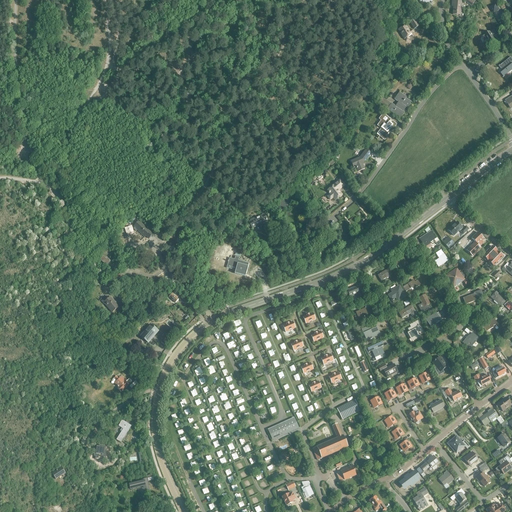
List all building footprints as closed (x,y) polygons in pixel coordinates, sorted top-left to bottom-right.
[(453,15),(460,15),(461,2),(452,1),(452,7),(454,7),(453,15)] [(490,8),(493,14),(499,10),(495,5),(490,8)] [(410,23),(413,29),(418,26),(415,21),(417,20),(416,19),(410,23)] [(411,30),(409,32),(405,26),(398,30),(404,39),(405,41),(409,39),(407,37),(411,35),(410,34),(413,32),(411,30)] [(494,30),(483,37),(485,41),(484,42),(487,46),(494,42),(492,38),(497,35),(494,30)] [(503,77),(511,70),(511,63),(511,62),(511,59),(510,57),(500,66),(499,66),(502,71),(499,73),(503,77)] [(405,107),(407,108),(410,103),(404,99),(405,97),(399,93),(395,98),(399,101),(396,106),(391,103),(391,104),(382,98),(379,103),(400,118),(404,113),(402,111),(405,107)] [(392,121),(390,124),(388,123),(391,120),(383,114),(379,119),(381,121),(377,126),(381,129),(376,135),(379,137),(380,136),(384,139),(389,133),(388,132),(389,130),(392,131),(397,125),(392,121)] [(358,172),(364,169),(362,164),(364,163),(371,154),(365,150),(359,158),(350,162),(353,168),(355,167),(358,172)] [(339,198),(340,198),(340,197),(341,197),(341,196),(342,195),(338,191),(344,186),(339,180),(330,188),(327,191),(330,195),(327,197),(330,200),(332,198),(335,201),(339,198)] [(285,202),(278,205),(281,211),(288,207),(285,202)] [(266,221),(267,221),(264,215),(256,219),(255,217),(249,220),(250,222),(249,223),(252,229),(259,225),(260,228),(267,224),(266,221)] [(139,221),(133,227),(134,228),(135,228),(137,230),(137,231),(144,238),(146,236),(149,239),(153,235),(151,233),(139,221)] [(466,227),(463,229),(462,228),(457,222),(448,231),(453,236),(459,231),(463,235),(468,230),(466,227)] [(475,242),(466,251),(472,257),(475,254),(481,248),(480,247),(482,245),(484,243),(482,241),(485,239),(477,233),(471,239),(475,242)] [(425,247),(427,250),(432,247),(430,243),(434,240),(431,236),(427,238),(428,239),(422,243),(425,248),(425,247)] [(449,238),(443,243),(447,247),(452,243),(449,238)] [(486,253),(482,257),(483,258),(487,262),(487,261),(488,262),(498,252),(492,247),(488,251),(488,250),(488,251),(487,252),(486,252),(486,253)] [(498,252),(488,262),(489,263),(488,264),(492,267),(493,267),(497,263),(498,263),(499,261),(499,262),(499,261),(503,257),(498,252)] [(107,257),(105,259),(103,256),(99,259),(104,264),(105,263),(107,265),(111,261),(107,257)] [(435,263),(438,268),(444,264),(443,263),(447,260),(444,256),(441,258),(441,259),(435,263)] [(229,258),(227,265),(232,266),(236,267),(235,271),(234,274),(245,277),(246,274),(249,264),(238,261),(239,258),(235,257),(234,260),(229,258)] [(511,263),(511,264),(510,266),(507,263),(502,269),(504,272),(506,270),(511,275),(511,263)] [(378,276),(381,281),(392,274),(389,269),(378,276)] [(457,285),(458,285),(460,284),(460,283),(464,281),(457,270),(451,274),(452,275),(447,278),(451,284),(451,285),(452,286),(453,287),(457,285)] [(117,273),(112,278),(116,282),(121,276),(117,273)] [(417,281),(414,283),(413,281),(403,288),(406,292),(414,287),(415,288),(420,285),(417,281)] [(347,291),(351,300),(356,298),(355,297),(359,295),(358,292),(356,287),(347,291)] [(388,296),(391,301),(396,298),(398,302),(406,297),(400,288),(388,296)] [(464,300),(466,305),(472,303),(471,302),(476,300),(475,299),(483,296),(481,290),(473,293),(474,295),(470,296),(471,297),(464,300)] [(169,298),(175,303),(178,300),(175,297),(176,295),(173,293),(169,298)] [(491,298),(501,307),(505,302),(495,293),(491,298)] [(419,298),(423,308),(430,304),(425,295),(419,298)] [(111,300),(109,301),(106,299),(102,302),(105,306),(106,305),(113,314),(119,309),(111,300)] [(412,318),(417,315),(412,306),(399,313),(402,319),(410,314),(412,318)] [(356,314),(358,319),(363,317),(362,316),(366,314),(364,309),(358,312),(359,313),(356,314)] [(303,317),(306,324),(316,320),(313,313),(303,317)] [(436,313),(426,320),(431,327),(441,321),(436,313)] [(482,327),(486,332),(493,328),(492,327),(497,324),(494,320),(482,327)] [(283,326),(286,333),(295,329),(293,322),(283,326)] [(410,331),(406,333),(411,342),(422,336),(421,334),(418,328),(420,326),(418,324),(411,327),(412,329),(409,330),(410,331)] [(140,337),(148,343),(158,332),(150,325),(140,337)] [(374,336),(375,337),(379,335),(375,326),(370,328),(370,329),(369,329),(368,328),(362,330),(366,341),(372,339),(372,337),(374,336)] [(311,336),(314,343),(324,338),(321,332),(311,336)] [(470,349),(479,339),(472,333),(470,336),(469,336),(463,343),(467,347),(467,346),(470,349)] [(291,345),(294,351),(303,347),(300,340),(291,345)] [(381,343),(367,349),(369,352),(372,351),(375,358),(372,359),(373,362),(376,360),(376,361),(381,358),(379,355),(383,353),(381,347),(383,346),(381,343)] [(492,350),(485,355),(488,359),(495,353),(492,350)] [(321,359),(324,366),(333,361),(331,354),(321,359)] [(440,357),(432,363),(435,367),(434,368),(437,376),(441,374),(440,373),(447,367),(440,357)] [(484,370),(488,368),(482,358),(479,359),(482,365),(484,370)] [(470,366),(472,370),(479,366),(476,361),(474,362),(475,364),(470,366)] [(363,362),(360,363),(364,373),(368,371),(363,362)] [(300,367),(303,374),(313,370),(310,363),(300,367)] [(394,364),(387,368),(384,364),(378,367),(380,372),(383,371),(387,378),(398,372),(394,364)] [(498,378),(499,378),(506,374),(503,368),(495,372),(493,374),(496,379),(498,378)] [(140,369),(133,375),(135,378),(143,372),(140,369)] [(329,377),(332,384),(341,380),(338,373),(329,377)] [(424,383),(427,382),(430,381),(426,373),(423,375),(419,377),(421,382),(423,381),(424,383)] [(481,375),(479,377),(478,375),(473,378),(475,383),(476,382),(479,388),(482,387),(491,382),(487,376),(483,378),(481,375)] [(122,377),(114,383),(119,388),(118,389),(120,392),(128,385),(126,382),(127,381),(125,379),(124,380),(122,377)] [(413,389),(415,388),(418,386),(414,379),(412,380),(407,383),(410,388),(411,387),(413,389)] [(441,384),(443,387),(453,382),(451,379),(441,384)] [(308,386),(311,393),(321,388),(318,382),(308,386)] [(401,395),(404,394),(407,392),(403,385),(400,386),(396,388),(398,393),(400,393),(401,395)] [(458,391),(452,395),(449,389),(444,392),(448,398),(450,396),(454,402),(462,398),(458,391)] [(390,401),(392,399),(395,398),(391,390),(388,392),(389,392),(384,394),(387,399),(388,398),(390,401)] [(375,408),(378,406),(381,405),(377,398),(374,399),(370,401),(373,406),(374,405),(375,408)] [(337,410),(342,421),(360,412),(355,401),(342,408),(337,410)] [(430,406),(433,413),(444,408),(441,401),(430,406)] [(503,412),(511,406),(508,401),(503,405),(501,402),(496,405),(494,403),(492,404),(496,409),(497,408),(497,409),(499,407),(503,412)] [(497,419),(498,418),(491,409),(489,411),(490,411),(479,420),(484,427),(490,422),(491,424),(497,419)] [(422,425),(426,422),(418,410),(414,413),(416,416),(412,418),(414,421),(413,422),(414,425),(416,424),(418,428),(418,427),(419,429),(420,429),(422,428),(422,427),(421,426),(422,425)] [(390,427),(393,425),(393,426),(395,424),(391,417),(388,418),(388,419),(384,421),(387,426),(389,425),(390,427)] [(268,430),(272,441),(299,428),(294,418),(268,430)] [(116,440),(121,443),(131,427),(122,421),(118,427),(122,429),(120,431),(121,432),(116,440)] [(319,450),(324,461),(326,460),(354,448),(344,425),(339,428),(344,439),(321,449),(319,450)] [(397,439),(400,437),(403,436),(398,429),(396,430),(392,433),(395,438),(396,437),(397,439)] [(504,434),(498,439),(504,447),(510,443),(504,434)] [(464,441),(462,443),(456,437),(448,444),(456,454),(464,447),(467,449),(469,447),(464,441)] [(405,451),(408,450),(411,448),(406,441),(403,443),(404,443),(399,445),(402,450),(404,449),(405,451)] [(102,454),(106,455),(107,447),(95,446),(94,461),(101,461),(102,454)] [(464,459),(470,467),(478,460),(472,453),(464,459)] [(433,470),(436,468),(435,466),(439,463),(433,457),(429,460),(429,461),(420,468),(423,472),(430,467),(433,470)] [(498,467),(504,475),(511,469),(508,465),(511,463),(506,457),(502,460),(505,463),(498,467)] [(480,470),(481,473),(488,469),(485,463),(479,467),(480,470)] [(52,474),(56,480),(65,473),(62,467),(52,474)] [(341,483),(356,476),(352,467),(340,472),(337,474),(336,475),(336,474),(332,476),(334,480),(338,479),(337,478),(339,478),(341,483)] [(413,473),(402,481),(406,488),(420,478),(415,471),(413,473)] [(446,484),(447,485),(453,480),(447,473),(444,475),(445,475),(439,480),(444,486),(446,484)] [(485,487),(491,482),(483,473),(476,479),(478,482),(480,481),(485,487)] [(145,494),(150,492),(148,481),(154,480),(153,477),(144,479),(144,481),(129,484),(130,490),(143,487),(145,494)] [(306,498),(313,495),(308,485),(310,484),(309,482),(301,482),(303,487),(301,488),(304,494),(303,494),(304,495),(306,498)] [(418,496),(413,499),(417,506),(420,504),(422,506),(426,503),(422,498),(428,494),(424,488),(416,493),(418,496)] [(465,501),(467,499),(462,494),(464,492),(461,490),(450,499),(452,502),(456,499),(461,506),(455,511),(460,511),(469,505),(466,502),(465,501)] [(292,502),(296,500),(292,493),(289,495),(282,498),(286,506),(288,508),(291,506),(290,504),(293,503),(292,502)] [(376,497),(370,501),(375,509),(374,510),(376,511),(384,506),(380,502),(376,497)]
